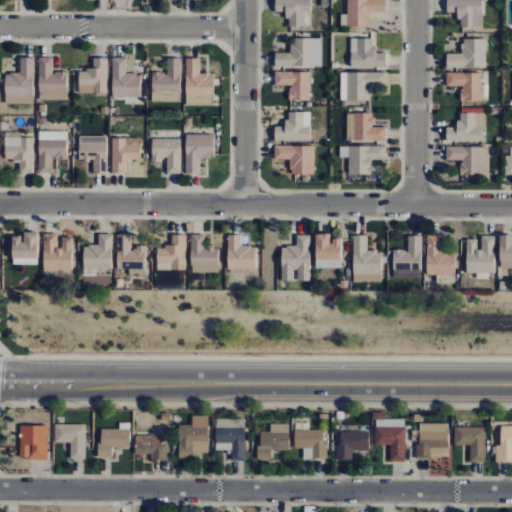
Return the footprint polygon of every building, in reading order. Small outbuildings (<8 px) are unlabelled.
[(309,0),(274,0),(274,12),(284,12),(284,15),(284,18),(288,18),(288,26),(302,26),(302,11),(309,11),(309,0)] [(385,0),(346,0),(346,26),(368,26),(368,21),(370,21),(370,18),(370,11),(385,11),(385,0)] [(481,0),(446,0),(446,12),(456,12),(456,15),(456,19),(459,19),(459,27),(481,27),(481,0)] [(274,66),(321,66),(321,38),(291,38),(291,43),(289,43),(289,46),(289,53),(274,53),(274,66)] [(349,67),(385,67),(385,53),(375,53),(375,50),(375,46),(371,46),(371,38),(349,38),(349,67)] [(446,67),(484,67),(484,39),(462,39),(462,44),(460,44),(460,46),(461,53),(446,53),(446,67)] [(4,94),(4,74),(9,74),(9,72),(12,72),(19,72),(19,57),(32,57),(32,94),(4,94)] [(66,94),(65,71),(57,72),(54,72),(54,74),(51,74),(51,57),(38,57),(38,94),(66,94)] [(106,58),(106,93),(94,93),(94,86),(78,86),(78,71),(85,71),(85,68),(89,68),(92,68),(92,58),(106,58)] [(139,97),(139,75),(135,75),(135,73),(132,73),(125,73),(125,58),(111,58),(111,97),(139,97)] [(151,94),(151,72),(161,72),(164,72),(164,74),(166,74),(166,58),(180,58),(179,95),(151,94)] [(212,95),(212,75),(208,75),(208,73),(206,73),(198,73),(198,58),(185,58),(185,95),(212,95)] [(274,71),(308,72),(308,100),(288,100),(288,90),(288,88),(290,88),(290,85),(274,85),(274,71)] [(384,72),(345,72),(345,101),(368,101),(368,96),(369,96),(369,93),(369,86),(384,86),(384,72)] [(445,72),(480,72),(480,101),(459,101),(459,91),(459,89),(461,89),(461,86),(445,86),(445,72)] [(186,105),(212,105),(213,98),(187,97),(186,105)] [(309,140),(274,140),(274,126),(284,126),(284,123),(284,120),(287,120),(287,112),(302,112),(302,126),(309,126),(309,140)] [(481,141),(445,141),(445,127),(455,127),(455,124),(455,120),(459,120),(459,112),(473,112),(473,127),(481,127),(481,141)] [(347,140),(384,140),(384,127),(371,127),(371,124),(374,124),(374,120),(374,117),(371,117),(371,113),(346,113),(347,140)] [(212,134),(212,156),(207,156),(207,157),(205,157),(203,157),(203,159),(198,159),(198,174),(185,174),(185,134),(212,134)] [(65,136),(65,158),(56,158),(53,158),(53,156),(51,156),(51,173),(38,173),(37,136),(65,136)] [(111,173),(111,138),(125,138),(125,144),(139,144),(139,160),(130,160),(130,162),(128,162),(124,162),(124,173),(111,173)] [(32,173),(32,139),(20,139),(20,145),(4,145),(4,160),(11,160),(11,163),(15,163),(18,163),(19,173),(32,173)] [(151,139),(151,162),(159,162),(159,159),(161,159),(163,159),(163,157),(166,157),(166,173),(179,173),(179,139),(151,139)] [(105,143),(106,173),(92,173),(92,159),(88,159),(88,162),(85,162),(83,162),(82,159),(78,159),(78,143),(105,143)] [(274,146),(312,146),(312,174),(290,174),(290,169),(289,169),(289,166),(289,159),(274,159),(274,146)] [(384,146),(339,146),(339,157),(347,157),(347,175),(381,175),(381,164),(371,164),(371,162),(371,160),(384,160),(384,146)] [(445,146),(486,146),(486,175),(459,175),(459,165),(459,162),(461,162),(461,160),(445,160),(445,146)] [(12,257),(12,237),(21,237),(21,242),(22,242),(24,242),(24,232),(37,232),(37,257),(12,257)] [(43,271),(43,234),(56,234),(56,248),(59,248),(61,248),(61,238),(70,238),(70,271),(43,271)] [(83,268),(83,246),(88,246),(88,244),(91,244),(98,244),(98,234),(111,234),(111,268),(83,268)] [(144,269),(144,245),(136,245),(136,249),(134,249),(132,249),(132,251),(130,251),(129,234),(116,234),(116,269),(144,269)] [(190,264),(190,234),(203,234),(203,248),(207,248),(207,245),(210,245),(213,245),(213,248),(217,248),(217,264),(190,264)] [(340,259),(340,238),(332,238),(332,243),(330,243),(329,243),(329,234),(315,234),(315,259),(340,259)] [(184,235),(185,269),(173,269),(172,263),(156,263),(156,248),(164,248),(164,245),(167,245),(171,244),(171,235),(184,235)] [(254,270),(254,247),(250,247),(250,245),(247,245),(240,245),(240,235),(227,235),(227,270),(254,270)] [(281,270),(281,247),(285,247),(285,245),(288,245),(295,245),(295,235),(309,235),(309,270),(281,270)] [(380,271),(380,252),(375,252),(375,250),(372,250),(365,250),(365,235),(352,235),(352,271),(380,271)] [(453,274),(453,252),(449,252),(449,250),(446,250),(439,250),(439,235),(426,235),(426,274),(453,274)] [(511,261),(511,235),(499,235),(499,261),(511,261)] [(392,273),(392,249),(402,249),(404,249),(404,251),(406,251),(407,236),(420,236),(420,273),(392,273)] [(493,273),(494,236),(480,236),(480,249),(478,249),(476,249),(476,239),(466,239),(466,273),(493,273)] [(209,416),(193,416),(193,424),(179,425),(179,455),(209,454),(209,416)] [(216,450),(231,450),(231,460),(246,460),(246,419),(217,418),(216,450)] [(405,461),(405,419),(376,419),(375,445),(390,445),(390,461),(405,461)] [(449,457),(449,423),(420,423),(420,443),(416,443),(416,457),(449,457)] [(55,443),(71,443),(71,459),(86,459),(85,424),(55,424),(55,443)] [(290,424),(271,424),(271,432),(259,431),(259,460),(272,460),(272,450),(289,450),(290,424)] [(47,459),(47,425),(20,425),(19,458),(47,459)] [(486,427),(455,426),(454,445),(470,445),(470,461),(485,462),(486,427)] [(130,448),(130,429),(100,429),(99,457),(113,457),(113,448),(130,448)] [(303,458),(326,458),(327,430),(295,429),(294,448),(304,448),(303,458)] [(337,459),(353,459),(352,450),(369,450),(369,431),(340,432),(340,445),(336,445),(337,459)] [(135,453),(152,454),(152,460),(167,460),(168,445),(164,445),(164,436),(135,435),(135,453)]
